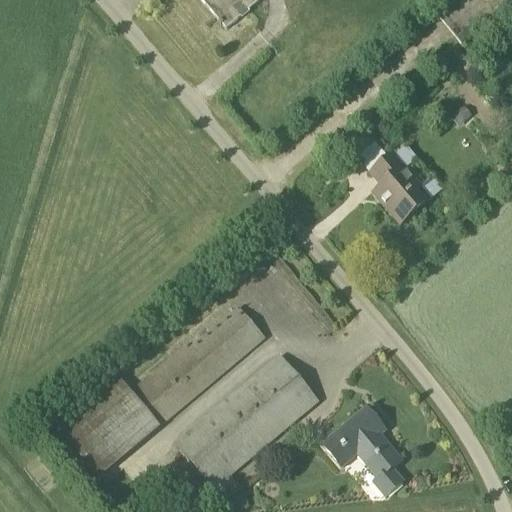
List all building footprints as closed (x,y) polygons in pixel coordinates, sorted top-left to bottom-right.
[(262,1),(261,0),(199,0),(220,24),(218,25),(221,28),(222,27),(226,32),(262,1)] [(422,190),(394,156),(370,176),(381,189),(372,196),(400,228),(427,205),(417,194),(422,190)] [(97,480),(265,341),(239,310),(189,352),(186,348),(130,394),(118,380),(56,431),(97,480)] [(175,446),(213,492),(230,478),(318,404),(280,359),(175,446)] [(401,464),(379,438),(385,433),(366,411),(321,449),(340,470),(357,456),(379,482),(373,487),(385,501),(404,484),(393,471),(401,464)]
